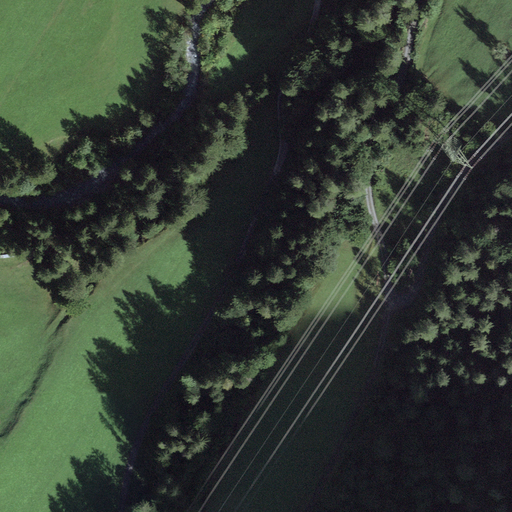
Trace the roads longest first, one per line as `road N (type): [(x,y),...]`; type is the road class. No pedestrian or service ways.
road 1 (track): [(120,511),(134,449),(234,275),(276,176),(284,149),(280,94),(321,0)]
road 2 (track): [(420,0),(400,79),(371,126),(368,197),(388,305)]
road 3 (track): [(388,305),(369,385),(307,511)]
road 4 (track): [(388,305),(418,288),(450,193),(511,134)]
road 5 (track): [(398,0),(357,58),(316,85),(284,149)]
